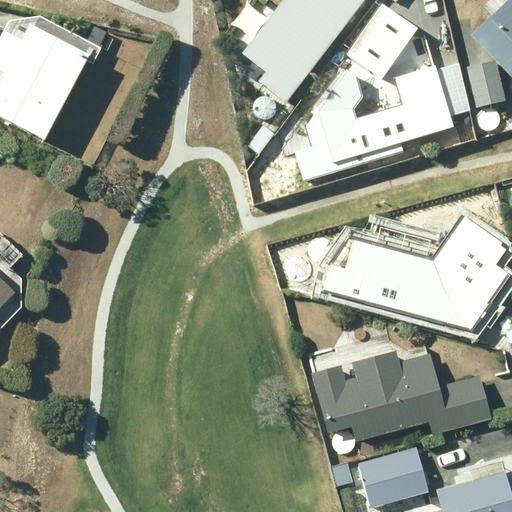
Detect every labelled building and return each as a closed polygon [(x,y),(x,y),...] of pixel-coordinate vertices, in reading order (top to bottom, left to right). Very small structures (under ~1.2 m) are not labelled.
[(266,73),(259,83),(286,104),(364,0),(284,0),(243,56),(266,73)] [(393,0),(373,0),(346,39),(384,65),(417,16),(393,0)] [(511,0),(488,0),(464,23),(511,72),(511,0)] [(0,109),(45,133),(72,82),(78,85),(99,45),(39,13),(10,17),(0,35),(0,109)] [(459,59),(468,98),(497,91),(488,53),(459,59)] [(349,112),(345,100),(354,87),(350,67),(340,59),(301,113),(308,135),(290,141),(299,170),(398,139),(396,133),(450,116),(430,54),(389,67),(399,96),(349,112)] [(263,125),(247,147),(258,154),(273,133),(263,125)] [(336,250),(426,310),(438,293),(460,309),(497,255),(421,204),(388,253),(351,228),(336,250)] [(277,270),(281,285),(294,282),(290,267),(277,270)] [(0,325),(1,325),(0,324),(0,302),(15,287),(0,272),(0,325)] [(362,285),(333,279),(329,298),(358,305),(362,285)] [(340,362),(312,370),(328,428),(351,421),(356,438),(429,418),(433,431),(491,415),(478,370),(438,382),(430,353),(399,361),(395,347),(352,359),(356,373),(344,377),(340,362)] [(416,445),(358,461),(370,504),(428,489),(416,445)] [(340,462),(330,464),(335,483),(345,480),(340,462)] [(511,511),(511,494),(504,468),(438,487),(444,511),(511,511)]
